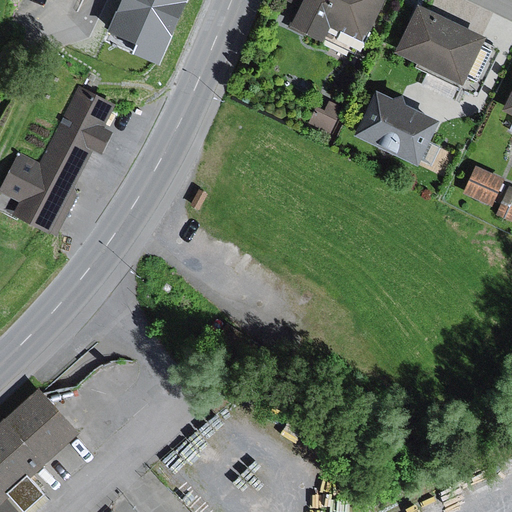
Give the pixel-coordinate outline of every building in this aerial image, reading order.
[(305,0),(292,30),(324,44),(330,31),(361,45),(380,0),(305,0)] [(420,8),(397,57),(463,89),(486,40),(420,8)] [(42,170),(17,158),(0,191),(0,195),(13,202),(7,214),(48,234),(90,151),(98,155),(109,133),(101,129),(111,108),(80,93),(42,170)] [(436,126),(376,94),(353,138),(414,169),(436,126)] [(507,181),(478,168),(466,196),(494,209),(507,181)] [(0,501),(77,432),(41,393),(0,430),(0,501)]
